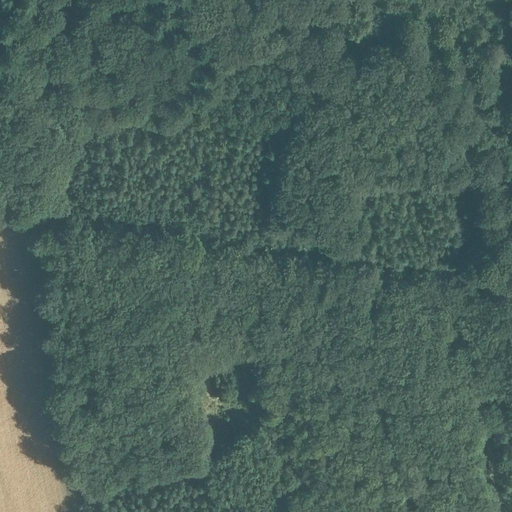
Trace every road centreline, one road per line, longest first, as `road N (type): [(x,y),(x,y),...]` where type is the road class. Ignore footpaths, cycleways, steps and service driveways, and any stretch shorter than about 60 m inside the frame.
road 1 (track): [(465,273),(31,214)]
road 2 (track): [(83,511),(31,214)]
road 3 (track): [(465,273),(496,511)]
road 4 (track): [(31,214),(26,126),(103,0)]
